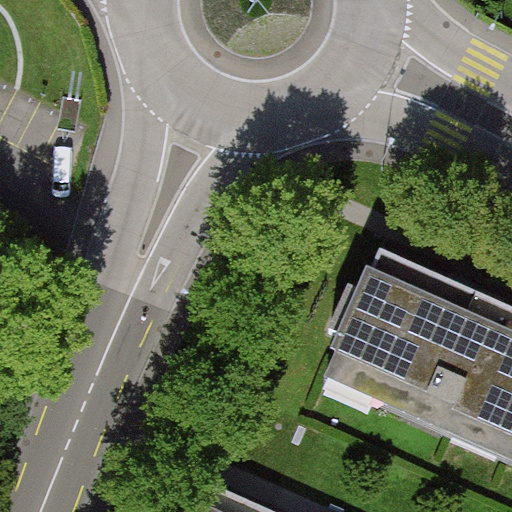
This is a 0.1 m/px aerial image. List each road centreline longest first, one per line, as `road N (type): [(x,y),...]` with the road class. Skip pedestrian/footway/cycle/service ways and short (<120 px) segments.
road 1 (tertiary): [(45,511),(208,114)]
road 2 (primary): [(327,105),(391,120),(511,174)]
road 3 (primary): [(511,85),(430,39),(387,0)]
road 4 (primary): [(208,114),(248,125),(289,122),(327,105)]
road 5 (primary): [(141,16),(151,56),(175,90),(208,114)]
road 6 (primary): [(327,105),(358,74),(375,34),(377,0)]
